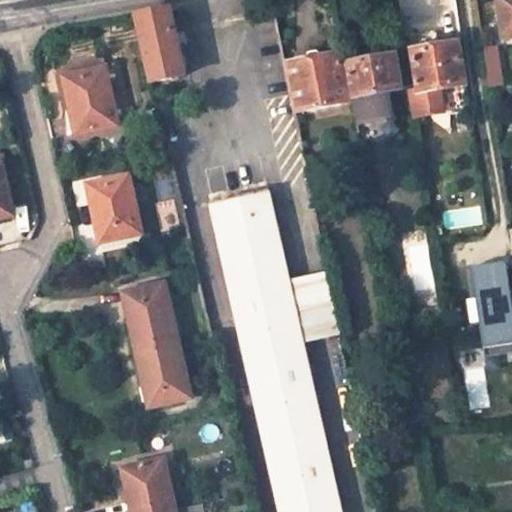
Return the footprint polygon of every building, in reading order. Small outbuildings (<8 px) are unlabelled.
[(511,37),(511,0),(499,0),(506,38),(511,37)] [(153,84),(184,76),(169,10),(138,16),(153,84)] [(438,85),(464,81),(458,44),(455,44),(455,41),(449,39),(437,41),(436,47),(412,52),(418,89),(409,90),(413,114),(442,109),(438,85)] [(350,96),(355,122),(390,116),(385,91),(401,87),(393,47),(348,55),(355,96),(350,96)] [(347,100),(338,56),(289,64),(299,109),(347,100)] [(105,67),(63,77),(76,135),(112,127),(106,99),(111,97),(105,67)] [(0,217),(13,214),(0,165),(0,217)] [(129,175),(88,185),(101,242),(137,234),(131,206),(136,204),(129,175)] [(338,511),(270,191),(214,204),(282,511),(338,511)] [(511,345),(511,305),(506,263),(473,268),(484,349),(511,345)] [(159,287),(124,296),(137,354),(179,343),(172,315),(167,317),(159,287)] [(439,323),(437,308),(424,310),(426,326),(439,323)] [(447,323),(444,308),(437,308),(439,323),(447,323)] [(137,354),(150,410),(186,402),(180,373),(185,372),(179,343),(137,354)] [(160,464),(124,472),(133,511),(175,511),(176,511),(172,496),(168,497),(160,464)]
